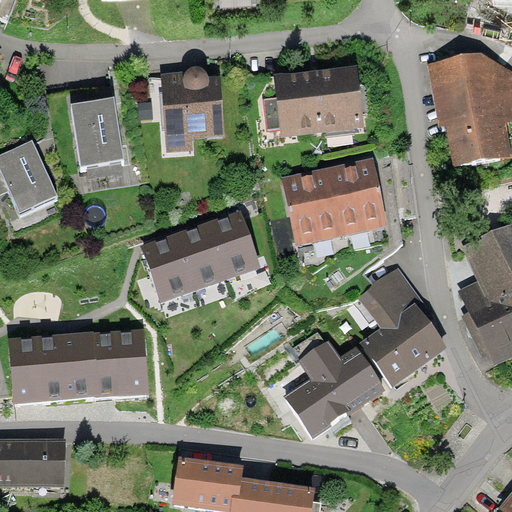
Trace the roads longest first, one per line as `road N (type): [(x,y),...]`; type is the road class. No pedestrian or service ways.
road 1 (residential): [(0,436),(178,436),(401,475),(438,502)]
road 2 (residential): [(386,26),(401,56),(436,275),(480,393),(510,417)]
road 3 (residential): [(0,39),(43,56),(310,41),(386,26)]
road 4 (residential): [(386,26),(511,56)]
